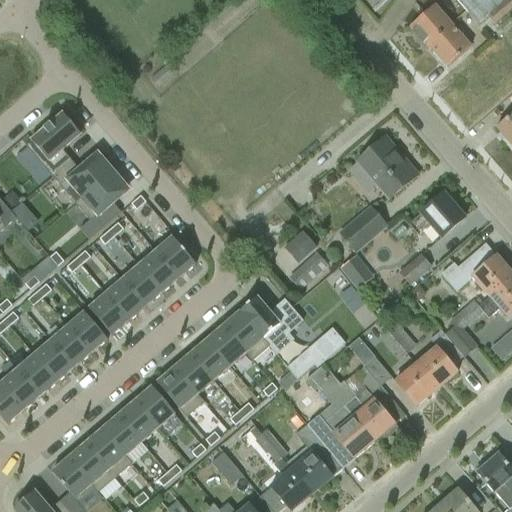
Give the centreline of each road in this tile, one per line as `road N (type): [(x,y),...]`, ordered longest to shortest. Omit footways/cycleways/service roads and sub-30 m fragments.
road 1 (residential): [(63,74),(225,266),(223,286),(5,469)]
road 2 (residential): [(511,226),(316,0)]
road 3 (residential): [(368,511),(511,391)]
